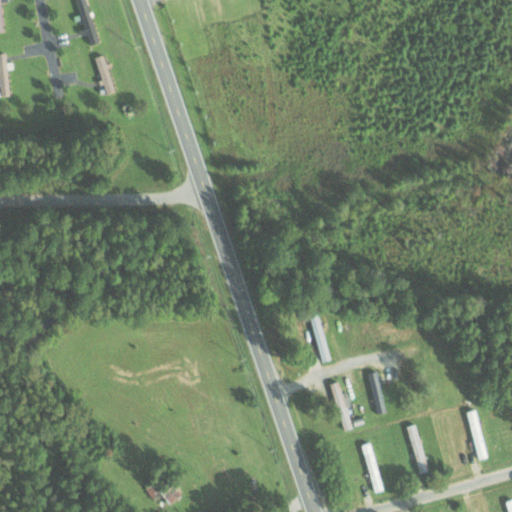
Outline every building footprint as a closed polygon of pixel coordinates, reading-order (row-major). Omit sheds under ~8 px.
[(1,1),(8,1),(7,0),(0,0),(0,29),(2,30),(1,1)] [(88,12),(87,0),(77,0),(78,12),(88,12)] [(6,61),(6,51),(0,51),(0,93),(9,94),(8,61),(6,61)] [(116,90),(104,53),(94,56),(106,94),(116,90)] [(330,358),(317,311),(309,313),(322,361),(330,358)] [(487,456),(479,426),(470,428),(479,458),(487,456)] [(376,491),(383,488),(375,463),(367,465),(376,491)] [(162,508),(181,494),(169,478),(150,493),(162,508)]
